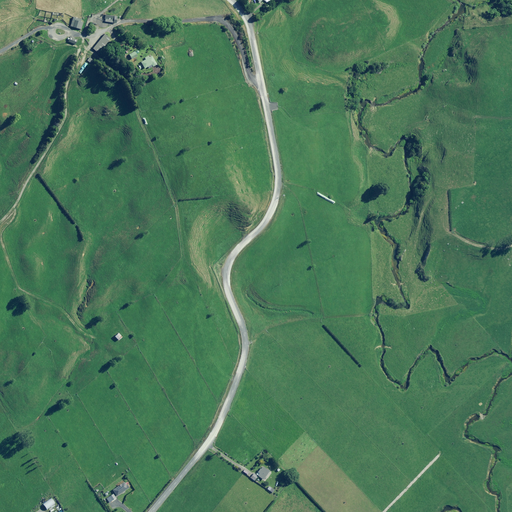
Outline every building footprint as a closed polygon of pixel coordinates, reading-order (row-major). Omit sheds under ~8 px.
[(111,23),(110,25),(112,25),(112,23),(115,23),(116,17),(104,15),(103,22),(111,23)] [(81,19),(72,17),(69,26),(80,29),(82,23),(80,22),(81,19)] [(109,38),(104,34),(93,49),(98,53),(110,39),(109,38)] [(156,65),(151,56),(148,58),(148,56),(144,58),(145,60),(140,62),(144,68),(147,67),(148,69),(156,65)] [(268,472),(262,467),(256,474),(257,475),(257,476),(262,480),(268,472)] [(128,488),(124,483),(112,491),(116,496),(128,488)] [(55,504),(51,499),(43,505),(47,510),(55,504)]
